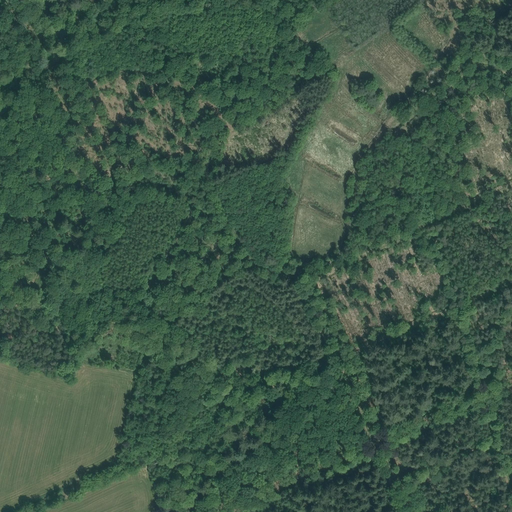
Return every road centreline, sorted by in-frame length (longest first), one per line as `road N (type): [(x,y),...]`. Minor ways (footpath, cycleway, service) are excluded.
road 1 (track): [(377,442),(300,275),(253,263),(229,226),(211,181),(220,141),(163,70),(172,0)]
road 2 (track): [(123,0),(98,33),(73,41),(51,68),(47,86),(61,115),(70,183),(52,223),(52,271),(30,303)]
road 3 (track): [(511,385),(216,511)]
